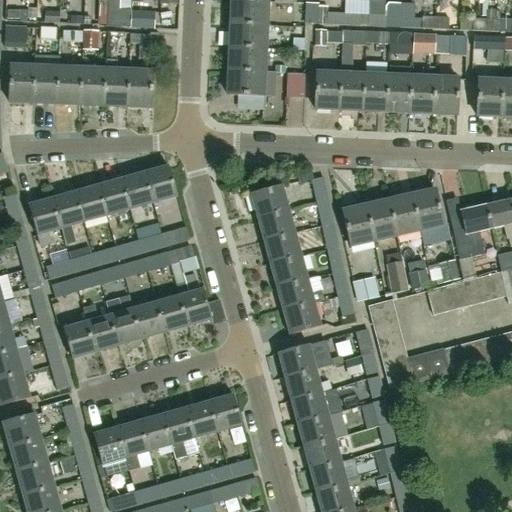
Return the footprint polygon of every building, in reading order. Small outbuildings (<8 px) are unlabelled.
[(232,2),(231,25),(267,27),(268,3),(232,2)] [(305,25),(316,25),(318,7),(318,5),(305,4),(304,25),(305,25)] [(399,29),(400,5),(385,4),(384,16),(369,15),(368,27),(399,29)] [(399,29),(421,30),(422,20),(414,20),(414,5),(400,5),(399,29)] [(318,7),(316,25),(326,25),(326,13),(327,14),(327,8),(318,7)] [(49,11),(48,23),(59,24),(60,12),(49,11)] [(154,30),(155,13),(131,12),(130,29),(154,30)] [(182,27),(181,13),(168,14),(169,28),(182,27)] [(344,14),(327,14),(326,13),(326,25),(326,26),(344,26),(344,14)] [(344,26),(359,27),(368,27),(369,15),(368,15),(368,16),(344,14),(344,26)] [(70,17),(70,25),(82,25),(82,18),(70,17)] [(421,30),(436,31),(437,18),(422,17),(422,20),(421,30)] [(437,18),(436,31),(448,32),(449,19),(437,18)] [(472,33),(486,33),(486,20),(473,20),(472,33)] [(486,20),(486,33),(498,34),(499,21),(486,20)] [(231,25),(230,49),(266,50),(267,27),(231,25)] [(25,29),(5,28),(4,48),(24,49),(25,29)] [(38,28),(38,29),(37,38),(37,40),(54,42),(55,29),(38,28)] [(277,49),(294,49),(294,30),(277,30),(277,49)] [(83,31),(83,33),(82,51),(98,52),(99,32),(83,31)] [(342,45),(343,33),(326,32),(326,31),(315,31),(314,47),(312,47),(311,65),(319,65),(319,58),(319,48),(326,48),(326,44),(342,45)] [(357,44),(364,44),(364,34),(350,33),(348,44),(357,44)] [(388,46),(389,33),(377,33),(376,45),(388,46)] [(117,36),(107,35),(106,45),(116,45),(117,36)] [(158,36),(150,36),(130,35),(129,45),(149,46),(149,45),(157,46),(158,36)] [(411,46),(412,36),(399,35),(399,46),(411,46)] [(435,47),(435,36),(420,35),(419,47),(420,47),(420,55),(434,55),(434,47),(435,47)] [(466,56),(467,39),(438,38),(437,47),(449,47),(449,55),(466,56)] [(503,52),(504,39),(473,38),(473,39),(472,51),(487,52),(503,52)] [(230,49),(229,72),(265,74),(266,50),(230,49)] [(104,107),(127,108),(129,72),(115,72),(116,62),(106,61),(105,71),(104,107)] [(8,103),(33,104),(34,68),(35,68),(35,63),(22,62),(22,68),(10,67),(8,103)] [(341,67),(340,76),(339,112),(362,113),(364,77),(351,76),(351,68),(341,67)] [(388,78),(387,78),(386,114),(409,115),(411,79),(409,79),(410,68),(389,67),(388,78)] [(33,104),(56,105),(58,69),(35,68),(34,68),(33,104)] [(58,69),(56,105),(80,106),(82,70),(58,69)] [(80,106),(104,107),(105,71),(82,70),(80,106)] [(412,79),(411,79),(409,115),(433,116),(434,80),(422,79),(422,70),(412,70),(412,79)] [(129,72),(127,108),(152,109),(153,73),(129,72)] [(271,87),(264,87),(265,74),(229,72),(228,96),(263,98),(264,95),(271,96),(271,87)] [(288,75),(287,99),(303,100),(304,76),(288,75)] [(339,112),(340,76),(316,75),(314,111),(339,112)] [(387,78),(364,77),(362,113),(386,114),(387,78)] [(458,81),(434,80),(433,116),(457,117),(458,81)] [(500,119),(502,83),(478,82),(476,118),(500,119)] [(511,83),(502,83),(500,119),(511,119),(511,83)] [(243,100),(243,114),(269,114),(269,101),(243,100)] [(0,176),(8,174),(6,168),(2,154),(0,154),(0,176)] [(168,168),(144,174),(153,205),(177,198),(168,168)] [(130,212),(153,205),(144,174),(121,181),(130,212)] [(316,202),(328,200),(323,178),(311,181),(316,202)] [(250,197),(256,221),(289,212),(283,190),(298,186),(296,179),(281,183),(282,188),(250,197)] [(118,215),(130,212),(121,181),(98,188),(107,218),(111,231),(122,228),(118,215)] [(84,225),(107,218),(98,188),(75,194),(84,225)] [(419,233),(443,227),(435,192),(412,198),(419,233)] [(61,231),(84,225),(75,194),(52,201),(61,231)] [(10,224),(22,221),(15,196),(3,199),(10,224)] [(419,233),(412,198),(389,203),(397,238),(419,233)] [(328,200),(316,202),(320,223),(333,221),(328,200)] [(37,238),(61,231),(52,201),(28,208),(37,238)] [(485,208),(491,231),(502,228),(506,241),(508,241),(509,249),(511,248),(511,208),(511,202),(485,208)] [(397,238),(389,203),(366,208),(374,243),(397,238)] [(374,243),(366,208),(342,214),(350,248),(374,243)] [(491,231),(485,208),(460,215),(463,228),(452,231),(463,283),(476,280),(471,260),(483,257),(477,234),(491,231)] [(289,212),(256,221),(263,244),(295,235),(289,212)] [(29,245),(22,221),(10,224),(16,248),(29,245)] [(326,250),(339,247),(334,225),(321,228),(326,250)] [(165,247),(188,241),(185,229),(161,235),(165,247)] [(165,247),(161,235),(138,242),(142,254),(165,247)] [(263,244),(269,267),(302,258),(295,235),(263,244)] [(142,254),(138,242),(115,249),(119,261),(142,254)] [(35,269),(29,245),(16,248),(23,272),(35,269)] [(344,270),(339,247),(326,250),(331,273),(344,270)] [(181,272),(179,264),(194,260),(190,248),(167,254),(170,266),(172,275),(181,272)] [(119,261),(115,249),(92,255),(96,267),(119,261)] [(147,273),(170,266),(167,254),(144,261),(147,273)] [(96,267),(92,255),(69,262),(73,274),(96,267)] [(305,272),(302,258),(269,267),(276,290),(308,281),(316,279),(313,269),(305,272)] [(147,273),(144,261),(121,267),(124,279),(147,273)] [(73,274),(69,262),(46,269),(49,280),(73,274)] [(391,294),(407,291),(402,263),(386,265),(391,294)] [(456,266),(440,270),(444,285),(459,281),(456,266)] [(124,279),(121,267),(97,274),(101,286),(124,279)] [(42,293),(35,269),(23,272),(30,296),(42,293)] [(336,295),(349,292),(344,270),(331,273),(336,295)] [(188,329),(212,322),(203,292),(189,296),(181,272),(172,275),(179,298),(179,299),(188,329)] [(101,286),(97,274),(74,281),(78,292),(101,286)] [(501,275),(490,278),(496,302),(508,299),(501,275)] [(379,298),(374,278),(351,283),(356,304),(379,298)] [(490,278),(477,281),(483,305),(496,302),(490,278)] [(78,292),(74,281),(51,287),(55,299),(78,292)] [(276,290),(282,313),(314,304),(314,303),(323,301),(321,292),(312,295),(308,281),(276,290)] [(465,284),(471,308),(471,309),(483,305),(477,281),(465,284)] [(471,309),(471,308),(465,284),(452,287),(458,312),(471,309)] [(452,287),(440,291),(446,315),(458,312),(452,287)] [(440,291),(439,291),(427,294),(433,318),(446,315),(440,291)] [(354,315),(349,292),(336,295),(341,318),(354,315)] [(49,316),(42,293),(30,296),(36,320),(49,316)] [(188,329),(179,299),(156,305),(165,336),(188,329)] [(142,342),(133,312),(122,315),(118,300),(105,304),(109,318),(110,318),(119,349),(142,342)] [(395,314),(392,302),(369,308),(372,320),(395,314)] [(0,303),(0,329),(10,327),(9,326),(19,324),(16,313),(7,316),(3,303),(0,303)] [(314,304),(282,313),(289,337),(321,328),(314,304)] [(165,336),(156,305),(133,312),(142,342),(165,336)] [(110,318),(109,318),(98,322),(94,308),(82,311),(86,325),(87,325),(95,355),(119,349),(110,318)] [(395,314),(372,320),(375,331),(398,325),(395,314)] [(55,340),(49,316),(36,320),(43,344),(55,340)] [(87,325),(86,325),(63,331),(71,362),(95,355),(87,325)] [(398,325),(375,331),(377,343),(401,337),(398,325)] [(16,350),(20,349),(26,347),(23,337),(13,340),(10,327),(0,329),(0,355),(16,351),(16,350)] [(355,334),(360,357),(373,354),(372,350),(367,330),(367,331),(355,334)] [(511,332),(503,335),(510,361),(511,360),(511,332)] [(510,361),(503,335),(491,338),(498,364),(510,361)] [(401,337),(377,343),(380,355),(404,349),(401,337)] [(491,338),(479,342),(485,368),(498,364),(491,338)] [(62,364),(55,340),(43,344),(49,367),(62,364)] [(485,368),(479,342),(466,345),(473,371),(485,368)] [(466,345),(454,348),(461,374),(473,371),(466,345)] [(277,355),(284,379),(316,370),(316,371),(323,369),(320,359),(313,361),(309,346),(277,355)] [(461,374),(454,348),(441,351),(448,377),(461,374)] [(404,349),(380,355),(383,366),(407,360),(404,349)] [(0,355),(0,380),(23,375),(22,374),(33,371),(30,361),(20,364),(16,351),(0,355)] [(407,360),(383,366),(390,392),(436,380),(448,377),(441,351),(429,354),(407,360)] [(365,376),(378,373),(373,354),(360,357),(365,376)] [(69,388),(62,364),(49,367),(56,392),(69,388)] [(320,385),(316,371),(316,370),(284,379),(290,402),(322,393),(322,394),(329,392),(327,383),(320,385)] [(23,375),(0,380),(0,407),(29,399),(23,375)] [(371,400),(384,397),(379,377),(366,380),(371,400)] [(290,402),(296,425),(328,416),(322,394),(322,393),(290,402)] [(209,404),(218,434),(241,428),(233,397),(209,404)] [(377,423),(389,420),(385,401),(372,404),(377,423)] [(186,410),(194,441),(218,434),(209,404),(186,410)] [(68,433),(80,430),(73,406),(61,409),(68,433)] [(175,462),(176,462),(187,459),(183,444),(194,441),(186,410),(163,417),(171,447),(171,448),(175,462)] [(2,425),(9,450),(41,441),(34,416),(2,425)] [(296,425),(303,448),(335,440),(328,416),(296,425)] [(148,454),(171,448),(171,447),(163,417),(140,424),(148,454)] [(125,460),(124,461),(128,474),(140,470),(136,457),(148,454),(140,424),(117,430),(125,460)] [(383,447),(395,444),(390,424),(378,427),(383,447)] [(87,454),(80,430),(68,433),(75,457),(87,454)] [(125,460),(117,430),(93,437),(101,467),(124,461),(125,460)] [(303,448),(309,471),(341,463),(335,440),(303,448)] [(9,450),(15,474),(47,465),(41,441),(9,450)] [(388,470),(401,467),(396,447),(384,450),(388,470)] [(71,474),(79,472),(81,481),(93,478),(87,454),(75,457),(67,459),(71,474)] [(230,479),(254,473),(250,461),(227,467),(230,479)] [(309,471),(315,494),(347,486),(341,463),(309,471)] [(15,474),(22,498),(54,489),(47,465),(15,474)] [(230,479),(227,467),(204,474),(207,486),(230,479)] [(389,474),(395,498),(407,494),(402,471),(389,474)] [(207,486),(204,474),(181,481),(184,492),(207,486)] [(100,502),(93,478),(81,481),(88,505),(100,502)] [(232,486),(235,498),(259,491),(256,479),(232,486)] [(184,492),(181,481),(158,487),(161,499),(184,492)] [(235,498),(232,486),(209,493),(212,505),(235,498)] [(315,494),(320,511),(341,511),(354,509),(354,511),(366,508),(364,497),(351,500),(347,486),(315,494)] [(161,499),(158,487),(135,494),(138,505),(161,499)] [(22,498),(25,511),(66,511),(68,511),(66,501),(58,503),(54,489),(22,498)] [(186,499),(189,511),(212,505),(209,493),(186,499)] [(114,511),(138,505),(135,494),(111,500),(114,511)] [(411,511),(407,494),(395,498),(398,511),(411,511)] [(186,511),(189,511),(186,499),(163,506),(164,511),(186,511)] [(102,511),(100,502),(88,505),(89,511),(102,511)]
